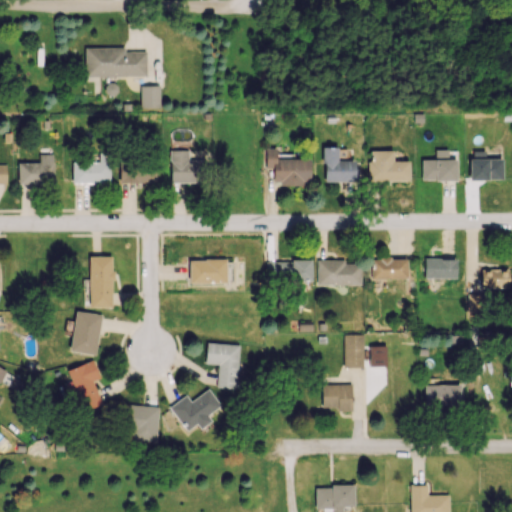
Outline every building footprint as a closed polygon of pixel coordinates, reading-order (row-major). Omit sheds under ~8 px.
[(83,76),(145,75),(145,51),(124,51),(124,47),(83,47),(83,76)] [(159,85),(139,86),(139,108),(159,107),(159,85)] [(322,182),(354,181),(353,160),(337,160),(336,146),(322,147),(322,182)] [(309,158),(275,159),(275,148),(261,148),(262,168),(272,168),(272,184),(309,183),(309,158)] [(168,182),(203,183),(203,160),(187,160),(187,150),(169,149),(168,182)] [(421,180),(455,180),(455,159),(447,159),(447,149),(434,149),(434,159),(420,160),(421,180)] [(408,161),(392,161),(392,150),(367,150),(368,181),(408,180),(408,161)] [(502,179),(502,158),(484,158),(484,150),(469,150),(469,180),(502,179)] [(16,163),(17,184),(53,183),(52,154),(37,154),(37,162),(16,163)] [(71,183),(108,183),(109,154),(98,154),(97,162),(71,162),(71,183)] [(154,182),(154,162),(118,162),(118,182),(154,182)] [(112,307),(111,255),(87,256),(88,307),(112,307)] [(406,257),(371,257),(372,278),(406,278),(406,257)] [(423,277),(455,277),(455,258),(423,258),(423,277)] [(225,259),(187,259),(188,283),(225,282),(225,259)] [(360,284),(359,263),(343,263),(343,259),(315,259),(315,285),(360,284)] [(310,260),(266,261),(266,283),(304,282),(304,285),(311,284),(310,260)] [(467,293),(466,312),(480,313),(481,294),(467,293)] [(100,313),(73,311),(69,351),(95,354),(100,313)] [(362,334),(342,334),(342,367),(362,367),(362,334)] [(236,388),(238,344),(205,342),(204,364),(216,364),(216,387),(236,388)] [(368,366),(385,366),(384,345),(367,345),(368,366)] [(101,405),(92,381),(98,378),(91,359),(63,371),(79,414),(101,405)] [(351,410),(350,384),(320,384),(320,408),(336,407),(336,411),(351,410)] [(422,385),(423,409),(459,408),(458,384),(422,385)] [(185,395),(168,405),(184,431),(196,424),(199,428),(210,421),(206,414),(219,406),(208,389),(189,401),(185,395)] [(156,406),(120,405),(119,427),(129,427),(128,441),(155,442),(156,406)] [(341,511),(341,506),(353,506),(353,485),(314,486),(314,509),(330,509),(330,511),(341,511)] [(447,511),(447,494),(426,495),(426,485),(408,485),(408,511),(447,511)]
